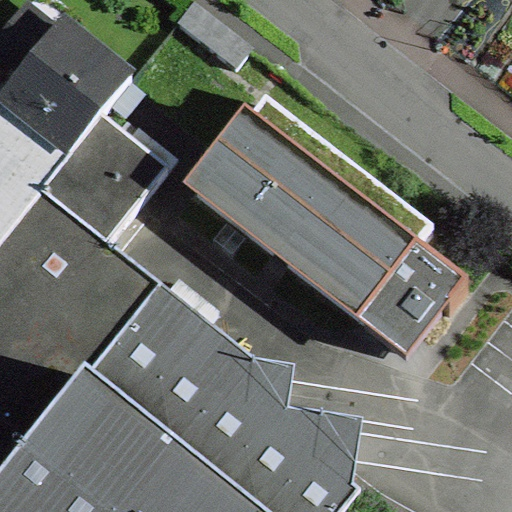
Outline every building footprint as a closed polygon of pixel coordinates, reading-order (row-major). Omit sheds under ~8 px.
[(0,62),(23,81),(55,40),(23,15),(0,44),(0,62)] [(0,110),(0,243),(123,88),(59,35),(55,40),(23,81),(0,110)] [(436,232),(271,108),(203,193),(275,249),(257,272),(277,288),(294,264),(365,321),(436,232)] [(0,490),(165,289),(112,248),(172,171),(104,118),(0,245),(0,490)] [(260,365),(165,289),(0,490),(0,511),(339,511),(362,484),(319,450),(323,407),(248,405),(260,365)]
